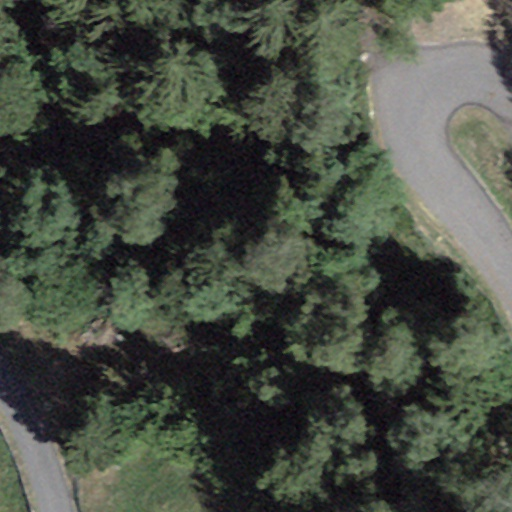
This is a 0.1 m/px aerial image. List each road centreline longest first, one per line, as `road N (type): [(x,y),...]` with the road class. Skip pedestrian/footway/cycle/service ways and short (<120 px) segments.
road 1 (track): [(511,278),(443,204),(426,155),(431,115),(466,90),(511,95)]
road 2 (track): [(0,372),(71,511)]
